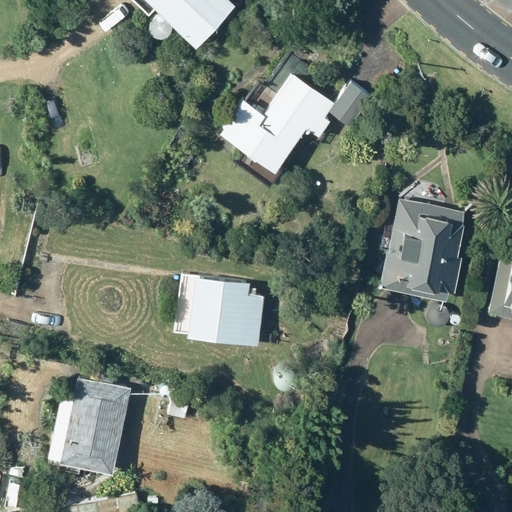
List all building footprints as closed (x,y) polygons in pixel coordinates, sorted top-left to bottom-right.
[(154,0),(188,33),(221,0),(154,0)] [(344,118),(367,89),(347,73),(331,94),(285,60),(256,98),(234,81),(210,112),(268,157),(300,115),(316,126),(327,112),(320,107),(323,102),(344,118)] [(459,205),(394,189),(374,272),(439,288),(442,275),(448,276),(456,243),(450,242),(459,205)] [(481,299),(511,307),(511,245),(510,244),(508,250),(496,246),(481,299)] [(189,264),(181,322),(252,333),(259,286),(243,284),(245,273),(189,264)] [(56,378),(40,443),(53,446),(52,449),(106,462),(126,378),(71,365),(67,381),(56,378)] [(163,406),(181,411),(185,397),(167,391),(163,406)] [(56,496),(57,511),(137,511),(134,485),(56,496)]
